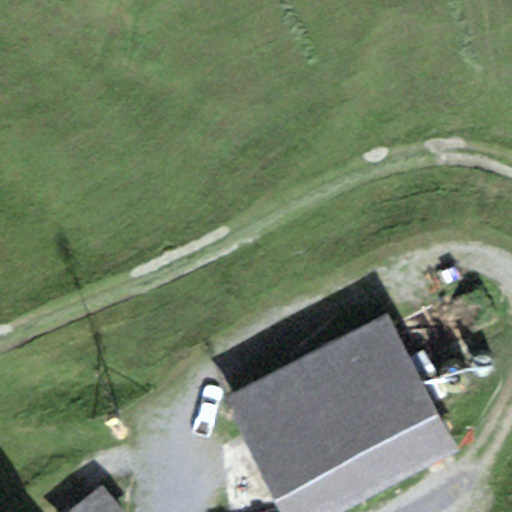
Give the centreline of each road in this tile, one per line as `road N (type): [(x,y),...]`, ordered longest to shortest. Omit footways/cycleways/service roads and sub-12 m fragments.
road 1 (track): [(171,511),(184,426),(207,380),(448,254),(484,259),(511,280)]
road 2 (track): [(511,404),(466,475),(401,511)]
